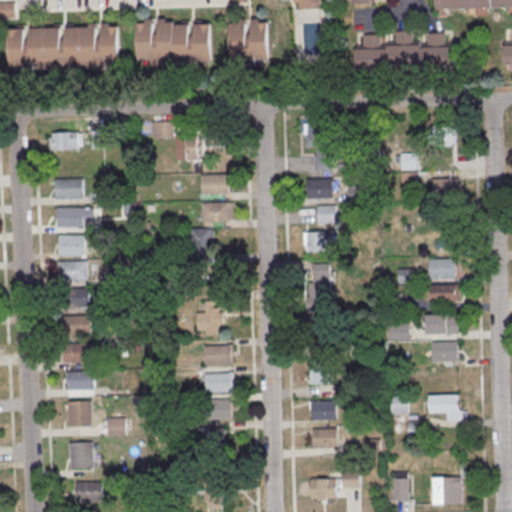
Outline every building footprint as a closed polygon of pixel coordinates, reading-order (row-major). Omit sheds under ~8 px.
[(299,8),(299,2),(295,2),(295,0),(318,0),(319,8),(299,8)] [(511,8),(436,10),(435,0),(511,0),(511,8)] [(0,17),(16,18),(16,2),(0,1),(0,17)] [(231,64),(230,21),(269,20),(270,63),(231,64)] [(138,66),(137,22),(212,21),(213,64),(138,66)] [(11,66),(10,26),(119,24),(120,64),(11,66)] [(357,69),(356,47),(365,47),(365,35),(382,35),(382,46),(390,46),(390,44),(397,43),(397,32),(415,31),(415,42),(422,42),(422,47),(429,47),(429,33),(446,33),(447,44),(454,44),(455,66),(357,69)] [(152,137),(152,120),(173,120),(173,137),(152,137)] [(305,147),(305,121),(332,120),(333,171),(315,172),(315,154),(317,154),(317,146),(305,147)] [(457,147),(457,126),(434,127),(434,136),(428,136),(428,147),(457,147)] [(91,148),(90,129),(108,128),(109,147),(91,148)] [(50,149),(49,136),(53,136),(53,132),(79,131),(79,133),(82,133),(83,145),(78,145),(78,148),(50,149)] [(177,158),(177,134),(199,133),(199,158),(177,158)] [(401,153),(416,152),(417,169),(401,169),(401,153)] [(202,193),(202,174),(229,173),(230,193),(202,193)] [(418,173),(403,173),(403,189),(419,188),(418,173)] [(432,178),(458,177),(458,195),(432,196),(432,178)] [(56,198),(55,178),(82,178),(83,197),(56,198)] [(307,197),(307,178),(332,178),(333,197),(307,197)] [(105,201),(105,187),(118,186),(119,201),(105,201)] [(352,201),(367,196),(363,186),(349,190),(352,201)] [(234,219),(234,201),(202,201),(203,220),(234,219)] [(337,222),(336,204),(317,205),(318,222),(337,222)] [(84,226),(84,220),(94,220),(94,207),(58,206),(58,226),(84,226)] [(437,248),(437,238),(442,238),(441,227),(455,227),(460,227),(461,247),(437,248)] [(213,261),(213,228),(193,228),(193,261),(213,261)] [(308,251),(307,231),(326,230),(326,236),(333,236),(333,246),(325,246),(326,250),(308,251)] [(86,254),(86,234),(60,234),(60,254),(86,254)] [(431,278),(430,259),(456,258),(456,277),(431,278)] [(88,279),(88,259),(59,260),(59,279),(88,279)] [(314,265),(331,264),(332,301),(327,301),(328,313),(308,313),(307,297),(311,297),(311,283),(314,283),(314,265)] [(399,283),(399,268),(413,268),(413,283),(399,283)] [(109,284),(108,270),(123,270),(123,284),(109,284)] [(432,301),(431,283),(461,282),(461,300),(432,301)] [(90,287),(90,306),(63,306),(62,288),(90,287)] [(207,333),(207,329),(198,330),(197,312),(206,311),(206,299),(214,299),(214,306),(219,306),(219,312),(223,312),(223,323),(219,323),(220,333),(207,333)] [(64,315),(92,314),(92,336),(64,337),(64,315)] [(427,334),(427,314),(457,314),(458,333),(427,334)] [(390,323),(410,323),(410,338),(390,338),(390,323)] [(310,346),(310,325),(328,325),(328,346),(310,346)] [(432,341),(457,340),(458,360),(433,361),(432,341)] [(92,342),(92,361),(64,362),(64,342),(92,342)] [(234,362),(233,344),(205,345),(206,363),(234,362)] [(310,383),(309,361),(331,360),(332,382),(310,383)] [(95,395),(95,370),(68,370),(68,395),(95,395)] [(234,391),(233,372),(207,373),(208,392),(234,391)] [(391,394),(409,395),(409,414),(391,414),(391,394)] [(448,419),(448,411),(430,412),(430,394),(461,394),(461,419),(448,419)] [(232,418),(232,398),(207,399),(207,419),(232,418)] [(91,400),(92,425),(69,426),(68,401),(91,400)] [(313,419),(313,400),(336,400),(336,418),(313,419)] [(109,434),(126,434),(126,418),(108,418),(109,434)] [(226,427),(227,445),(200,447),(199,428),(226,427)] [(314,447),(313,428),(337,427),(337,434),(338,447),(314,447)] [(363,438),(381,438),(381,450),(363,451),(363,438)] [(70,442),(93,441),(94,467),(71,467),(70,442)] [(344,487),(344,471),(360,470),(361,487),(344,487)] [(162,472),(180,472),(181,491),(162,492),(162,472)] [(338,496),(337,476),(313,477),(313,496),(321,496),(321,499),(328,499),(328,496),(338,496)] [(434,503),(434,477),(462,476),(462,503),(434,503)] [(208,508),(207,477),(225,477),(225,508),(208,508)] [(393,499),(393,478),(409,478),(409,499),(393,499)] [(71,500),(71,491),(77,489),(76,481),(102,481),(102,500),(71,500)]
